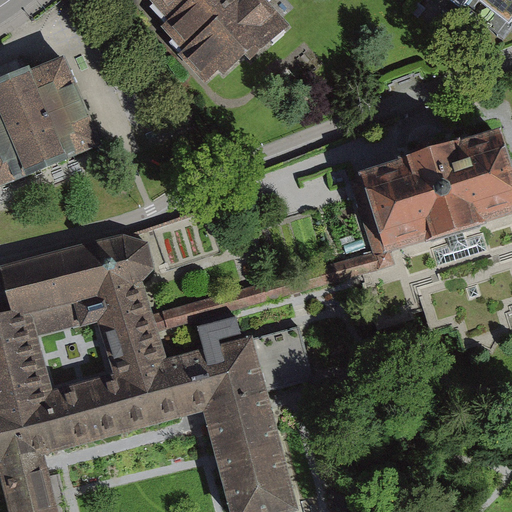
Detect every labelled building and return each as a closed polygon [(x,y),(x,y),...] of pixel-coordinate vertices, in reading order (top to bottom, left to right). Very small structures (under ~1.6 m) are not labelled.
[(146,0),(221,88),(292,28),(272,4),(276,0),(146,0)] [(511,31),(511,0),(451,0),(504,42),(511,31)] [(67,62),(0,88),(0,193),(103,153),(67,62)] [(511,184),(497,140),(355,186),(378,257),(381,268),(395,263),(511,225),(511,184)] [(0,276),(0,277),(11,321),(144,285),(156,271),(151,250),(123,245),(0,276)] [(378,257),(153,319),(157,336),(398,271),(395,263),(381,268),(378,257)] [(197,336),(203,357),(165,366),(157,336),(153,319),(144,285),(11,321),(0,323),(0,474),(9,511),(62,511),(50,464),(204,425),(225,511),(298,511),(268,392),(314,380),(301,329),(240,345),(235,326),(197,336)]
